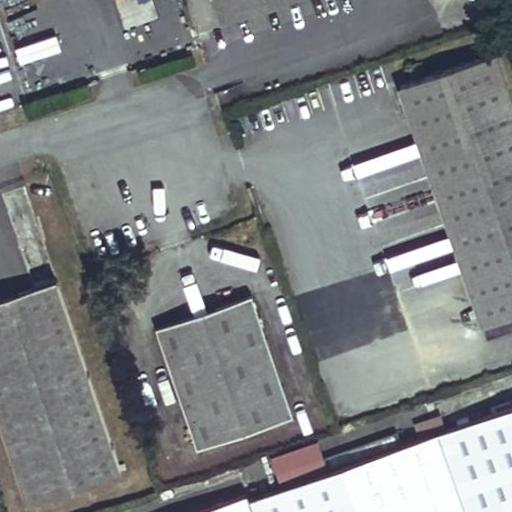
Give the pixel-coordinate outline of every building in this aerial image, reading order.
[(216,0),(223,19),(278,0),(216,0)] [(511,315),(511,107),(493,53),(401,84),(485,325),(511,315)] [(233,86),(215,92),(222,111),(239,105),(233,86)] [(123,473),(57,280),(0,298),(0,421),(28,505),(123,473)] [(294,415),(253,295),(156,328),(198,449),(294,415)] [(511,511),(511,405),(249,499),(254,511),(511,511)]
